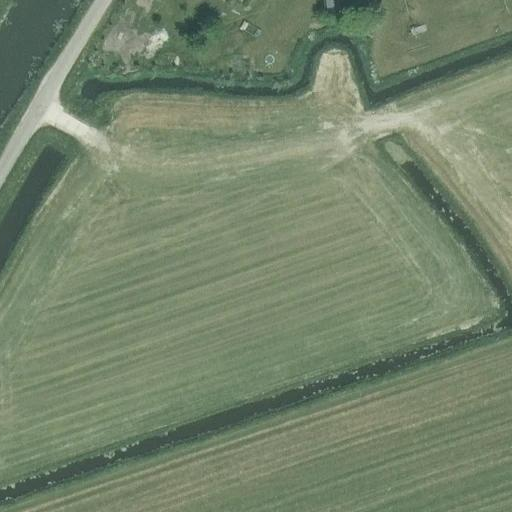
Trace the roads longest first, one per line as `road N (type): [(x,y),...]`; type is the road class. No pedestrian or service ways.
road 1 (track): [(511,212),(470,208),(408,122),(360,131),(84,136),(43,113)]
road 2 (tertiary): [(0,186),(107,0)]
